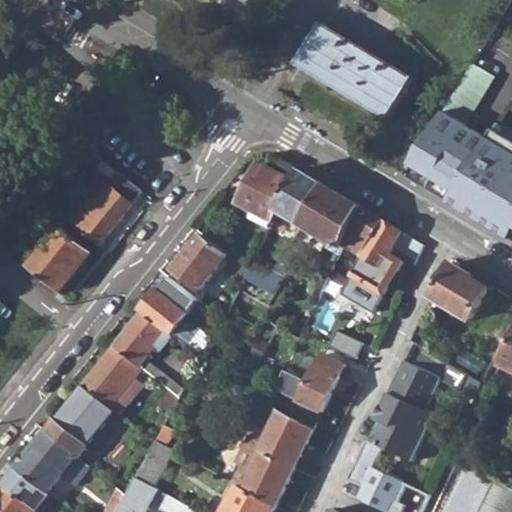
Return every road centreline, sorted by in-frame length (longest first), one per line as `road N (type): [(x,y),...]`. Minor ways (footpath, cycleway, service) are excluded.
road 1 (residential): [(0,437),(251,115)]
road 2 (residential): [(445,228),(313,511)]
road 3 (residential): [(251,115),(57,0)]
road 4 (residential): [(251,115),(445,228)]
